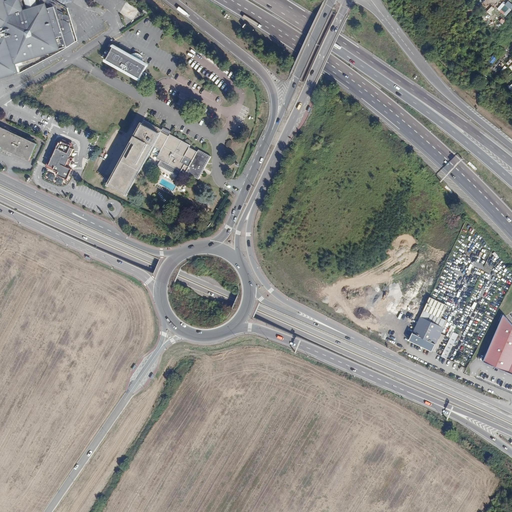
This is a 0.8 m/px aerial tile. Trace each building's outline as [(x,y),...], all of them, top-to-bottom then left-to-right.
[(23,11),(22,9),(21,5),(19,0),(11,0),(5,2),(4,0),(0,0),(0,77),(17,72),(15,64),(59,50),(56,39),(62,37),(73,30),(71,24),(69,23),(63,20),(62,17),(63,15),(63,13),(51,6),(48,7),(44,5),(23,11)] [(65,14),(63,15),(62,17),(63,20),(69,23),(70,21),(69,16),(65,14)] [(131,71),(129,74),(133,76),(136,71),(138,68),(141,62),(135,59),(137,56),(128,51),(126,54),(114,47),(110,53),(108,56),(107,58),(131,71)] [(105,61),(129,74),(131,71),(107,58),(105,61)] [(161,151),(158,156),(157,158),(161,160),(159,165),(179,176),(181,173),(185,175),(186,173),(199,179),(211,157),(199,150),(198,152),(190,147),(191,145),(170,134),(172,132),(163,127),(162,130),(145,120),(142,124),(143,124),(136,137),(135,136),(132,142),(133,142),(112,180),(108,178),(106,183),(109,184),(109,185),(126,195),(150,152),(153,146),(161,151)] [(0,147),(3,149),(10,152),(29,161),(37,144),(0,126),(0,147)] [(67,180),(71,170),(65,166),(73,149),(70,147),(71,145),(68,144),(68,146),(66,145),(66,143),(61,141),(60,143),(59,142),(48,165),(53,167),(53,169),(58,171),(57,175),(67,180)] [(150,152),(158,156),(161,151),(153,146),(150,152)] [(444,306),(427,298),(422,308),(440,316),(444,306)] [(440,316),(422,308),(418,317),(441,328),(444,321),(439,318),(440,316)] [(511,322),(503,312),(483,360),(511,372),(511,322)] [(418,317),(406,343),(428,354),(441,328),(418,317)] [(452,332),(441,356),(447,359),(458,334),(452,332)]
